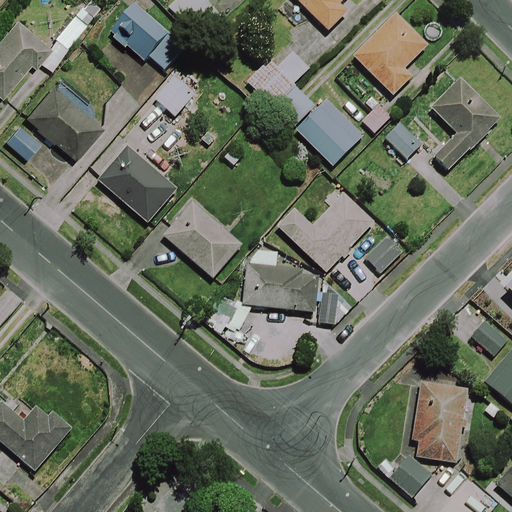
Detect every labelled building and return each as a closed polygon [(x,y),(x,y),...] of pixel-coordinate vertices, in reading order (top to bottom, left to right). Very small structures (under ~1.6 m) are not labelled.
[(345,0),(290,0),(326,35),(344,17),(337,9),(345,0)] [(95,16),(84,7),(70,22),(81,32),(95,16)] [(183,48),(130,8),(107,38),(160,79),(183,48)] [(424,50),(393,19),(351,62),(390,100),(409,81),(402,73),(424,50)] [(48,54),(15,26),(0,44),(0,101),(30,67),(34,70),(48,54)] [(307,72),(291,56),(276,71),(267,63),(244,86),(290,130),(311,110),(290,89),(307,72)] [(152,104),(173,122),(193,98),(172,80),(152,104)] [(498,125),(458,84),(428,113),(453,139),(431,160),(446,175),(498,125)] [(102,130),(51,89),(22,125),(72,166),(102,130)] [(360,140),(324,104),(294,135),(330,171),(360,140)] [(389,121),(376,108),(359,125),(372,138),(389,121)] [(223,140),(210,129),(200,141),(212,153),(223,140)] [(417,151),(396,129),(382,143),(403,164),(417,151)] [(38,148),(19,132),(5,149),(24,164),(38,148)] [(174,194),(126,152),(97,185),(145,227),(174,194)] [(239,161),(230,153),(222,162),(232,170),(239,161)] [(371,227),(341,198),(311,231),(292,213),(275,231),(324,277),(371,227)] [(189,203),(159,237),(209,283),(240,249),(189,203)] [(397,259),(381,242),(361,260),(378,277),(397,259)] [(311,317),(315,276),(245,269),(241,311),(311,317)] [(511,294),(511,277),(507,272),(485,292),(499,307),(511,294)] [(336,310),(337,296),(324,284),(319,284),(315,327),(334,329),(351,312),(342,303),(336,310)] [(511,308),(500,320),(511,331),(511,308)] [(504,345),(482,326),(469,342),(491,361),(504,345)] [(511,351),(511,352),(483,387),(511,410),(511,351)] [(464,393),(418,386),(410,442),(416,443),(413,461),(453,467),(464,393)] [(70,433),(39,406),(21,427),(0,408),(0,447),(32,476),(70,433)] [(396,470),(382,459),(372,471),(410,501),(428,478),(405,460),(396,470)] [(511,468),(495,490),(511,504),(511,468)]
